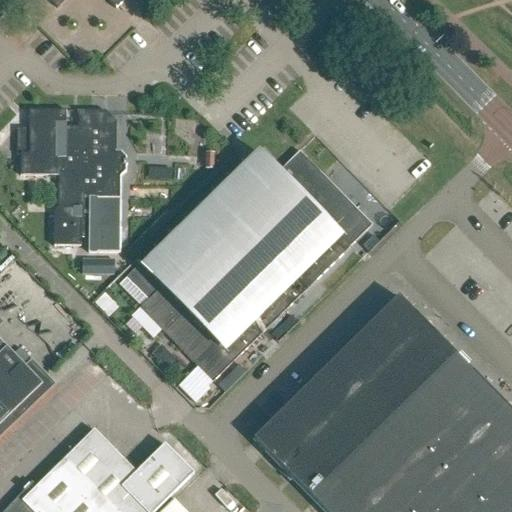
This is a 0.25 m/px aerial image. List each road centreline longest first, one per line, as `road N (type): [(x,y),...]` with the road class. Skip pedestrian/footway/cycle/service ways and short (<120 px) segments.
road 1 (residential): [(209,443),(510,136)]
road 2 (residential): [(209,443),(0,237)]
road 3 (tertiary): [(510,136),(376,0)]
